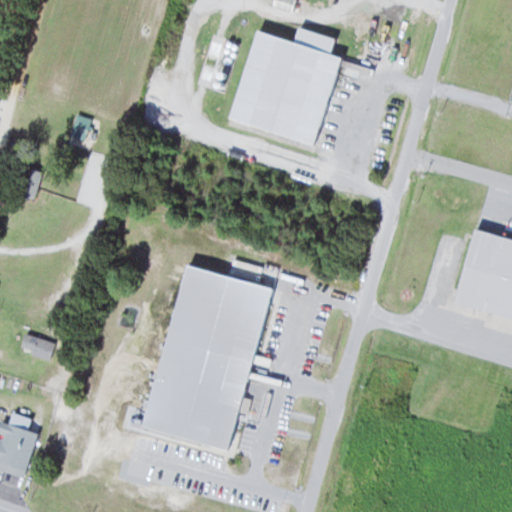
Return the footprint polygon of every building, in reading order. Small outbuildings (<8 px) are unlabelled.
[(255,15),(344,45),(317,134),(224,104),(255,15)] [(37,197),(40,169),(22,167),(19,195),(37,197)] [(454,304),(511,318),(511,238),(472,229),(454,304)] [(143,429),(231,451),(270,285),(182,263),(143,429)] [(50,360),(56,342),(25,332),(19,350),(50,360)] [(38,432),(29,429),(32,417),(13,412),(10,423),(0,419),(0,463),(27,471),(38,432)]
